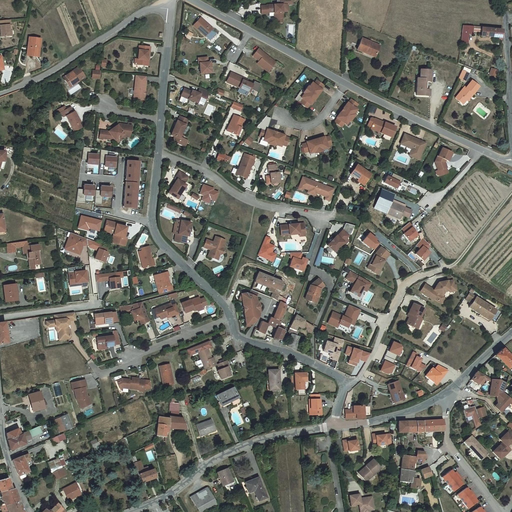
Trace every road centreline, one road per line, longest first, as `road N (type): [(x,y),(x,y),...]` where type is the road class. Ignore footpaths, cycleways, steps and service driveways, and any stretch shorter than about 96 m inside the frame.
road 1 (unclassified): [(193,0),(393,108),(511,160)]
road 2 (unclassified): [(127,511),(243,446),(332,426)]
road 3 (unclassified): [(0,94),(47,75),(140,13),(172,9)]
road 4 (residential): [(320,220),(248,201),(158,152)]
road 5 (residential): [(344,381),(358,378),(403,286),(446,267)]
road 6 (residential): [(91,364),(101,373),(123,366),(230,319)]
road 7 (residential): [(230,319),(236,335),(344,381)]
road 8 (unclassified): [(501,0),(511,134)]
road 9 (residential): [(444,395),(447,446),(496,511)]
road 10 (residential): [(151,222),(230,319)]
